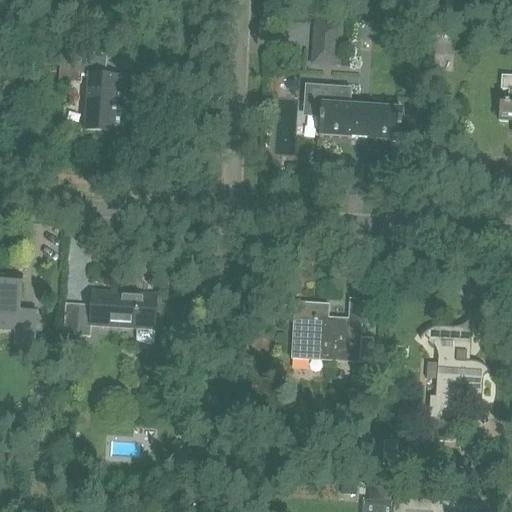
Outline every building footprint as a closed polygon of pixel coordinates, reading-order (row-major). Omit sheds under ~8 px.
[(339,67),(343,24),(317,22),(314,65),(339,67)] [(83,83),(83,79),(84,57),(62,55),(61,81),(83,83)] [(89,77),(86,133),(122,135),(125,79),(89,77)] [(501,92),(508,93),(508,104),(505,104),(504,107),(500,106),(498,123),(511,123),(511,78),(502,78),(501,92)] [(352,140),(368,141),(368,142),(400,144),(403,113),(348,109),(349,93),(307,90),(305,117),(321,118),(319,138),(352,141),(352,140)] [(15,348),(33,349),(35,312),(18,311),(21,276),(6,275),(6,281),(0,280),(0,326),(16,328),(15,348)] [(90,327),(137,330),(137,342),(141,344),(151,345),(154,345),(155,333),(156,327),(154,327),(155,297),(92,293),(91,308),(79,307),(77,337),(90,338),(90,327)] [(348,326),(327,325),(329,308),(295,306),(294,319),(292,362),(359,366),(363,303),(349,302),(348,326)] [(435,399),(430,398),(427,440),(452,442),(455,401),(481,403),(483,378),(488,374),(489,377),(490,376),(486,370),(480,365),(472,364),(466,363),(467,356),(470,356),(472,331),(467,326),(472,320),(474,313),(473,313),(470,320),(465,326),(458,330),(450,330),(447,330),(444,330),(437,329),(431,331),(425,335),(420,341),(421,341),(423,339),(425,336),(431,343),(436,350),(438,359),(435,399)] [(352,375),(352,366),(333,366),(333,375),(352,375)] [(384,443),(382,466),(396,467),(397,443),(384,443)] [(144,471),(145,458),(119,457),(118,470),(144,471)] [(191,488),(181,488),(180,505),(190,505),(191,488)] [(393,511),(394,504),(362,502),(361,511),(393,511)]
